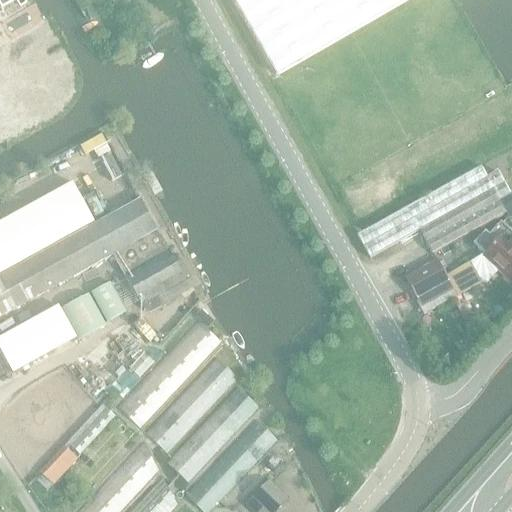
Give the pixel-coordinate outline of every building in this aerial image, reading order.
[(0,0),(0,5),(2,9),(16,0),(0,0)] [(235,0),(278,74),(406,0),(235,0)] [(86,9),(92,21),(103,15),(96,3),(86,9)] [(60,178),(91,164),(83,146),(52,159),(60,178)] [(499,202),(510,196),(492,162),(357,236),(370,259),(419,232),(432,255),(506,214),(499,202)] [(0,275),(94,223),(72,184),(0,224),(0,275)] [(511,196),(511,195),(500,202),(507,214),(511,210),(511,196)] [(185,282),(140,201),(0,279),(0,318),(112,256),(144,312),(156,305),(153,299),(185,282)] [(424,316),(430,312),(497,272),(511,285),(511,234),(501,223),(489,236),(485,232),(473,245),(483,256),(445,278),(435,263),(408,280),(421,301),(417,304),(424,316)] [(89,294),(105,324),(126,313),(110,283),(89,294)] [(61,310),(78,341),(106,326),(88,295),(61,310)] [(58,307),(0,339),(0,351),(13,375),(76,340),(58,307)] [(200,311),(195,317),(200,322),(208,329),(214,323),(200,311)] [(153,418),(223,342),(208,329),(200,322),(131,398),(119,410),(142,431),(153,418)] [(144,354),(130,370),(133,373),(139,379),(154,363),(148,358),(144,354)] [(242,376),(219,356),(149,431),(172,453),(242,376)] [(260,409),(237,388),(168,464),(191,485),(260,409)] [(46,410),(37,419),(46,429),(48,427),(58,438),(87,410),(69,391),(48,411),(46,410)] [(81,429),(68,443),(80,455),(115,418),(103,406),(81,429)] [(212,511),(279,442),(257,421),(186,496),(202,511),(212,511)] [(123,511),(159,473),(143,445),(80,511),(123,511)] [(65,448),(52,462),(40,474),(53,486),(78,460),(65,448)] [(274,460),(268,466),(274,472),(280,466),(274,460)] [(173,511),(178,508),(162,479),(130,511),(173,511)] [(268,483),(251,502),(262,511),(276,511),(287,501),(268,483)]
